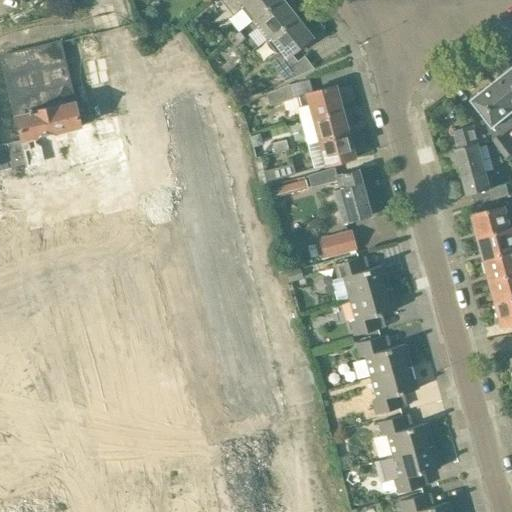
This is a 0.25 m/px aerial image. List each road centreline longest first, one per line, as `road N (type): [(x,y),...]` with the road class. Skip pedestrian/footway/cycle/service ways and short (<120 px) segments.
road 1 (residential): [(222,511),(91,0)]
road 2 (residential): [(504,511),(376,22)]
